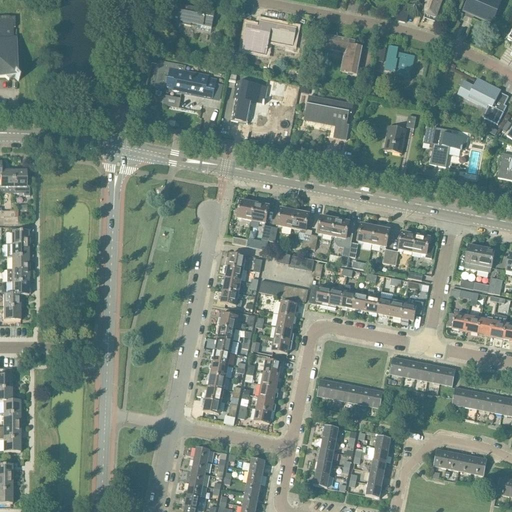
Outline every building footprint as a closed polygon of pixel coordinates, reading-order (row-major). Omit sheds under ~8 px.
[(407,1),(404,0),(400,0),(396,21),(406,23),(408,13),(404,12),(407,1)] [(436,19),(442,0),(419,0),(419,1),(424,2),(421,10),(427,12),(425,16),(436,19)] [(477,0),(469,0),(464,12),(492,24),(501,0),(485,0),(485,3),(477,0)] [(211,29),(214,14),(176,6),(174,14),(168,13),(165,29),(179,31),(180,25),(191,27),(191,25),(197,26),(196,31),(210,34),(211,29)] [(0,78),(4,79),(8,82),(12,79),(14,79),(18,82),(15,78),(15,76),(18,72),(15,68),(15,40),(17,40),(17,38),(12,38),(12,29),(15,29),(15,18),(0,18),(0,78)] [(247,27),(243,52),(266,56),(269,43),(286,46),(292,48),(292,47),(296,30),(264,24),(263,30),(259,29),(247,27)] [(327,36),(324,51),(344,55),(340,74),(357,77),(363,48),(354,46),(355,42),(327,36)] [(389,48),(384,72),(394,74),(394,77),(410,80),(414,58),(397,54),(398,50),(389,48)] [(377,49),(375,62),(383,64),(386,50),(377,49)] [(186,68),(159,63),(158,69),(155,87),(166,89),(166,90),(167,90),(167,89),(173,91),(172,93),(182,95),(182,94),(188,95),(189,93),(204,96),(204,99),(213,101),(217,81),(185,74),(186,68)] [(474,88),(464,83),(457,96),(478,106),(479,103),(489,108),(483,119),(496,126),(502,115),(500,113),(508,98),(489,89),(490,87),(477,81),(474,88)] [(252,103),(268,106),(270,94),(267,93),(268,89),(238,83),(238,84),(236,83),(233,100),(235,101),(231,122),(247,125),(252,103)] [(346,142),(349,127),(347,127),(349,115),(351,116),(353,106),(309,97),(305,120),(336,126),(333,139),(346,142)] [(428,116),(423,145),(430,146),(433,147),(432,149),(429,166),(446,169),(448,156),(459,159),(460,151),(462,152),(465,139),(451,136),(452,133),(435,130),(435,127),(437,127),(439,118),(428,116)] [(408,117),(406,129),(414,131),(416,119),(408,117)] [(406,131),(389,128),(384,152),(380,151),(401,156),(406,131)] [(491,129),(488,134),(495,137),(497,132),(491,129)] [(511,156),(502,155),(498,180),(511,182),(511,156)] [(0,176),(0,189),(11,189),(13,189),(13,172),(1,172),(0,172),(0,176)] [(26,183),(26,172),(13,172),(13,189),(13,195),(23,195),(23,198),(29,198),(29,183),(26,183)] [(251,223),(254,205),(241,202),(237,220),(251,223)] [(254,205),(251,223),(265,226),(269,208),(254,205)] [(291,231),(295,213),(281,210),(277,228),(291,231)] [(312,232),(306,231),(309,215),(295,213),(291,231),(300,233),(299,235),(304,236),(302,249),(308,251),(311,236),(312,232)] [(331,239),(335,221),(321,218),(317,236),(331,239)] [(335,221),(331,239),(336,240),(335,242),(336,244),(338,247),(340,248),(342,249),(343,249),(342,258),(340,266),(340,267),(347,268),(349,259),(352,244),(351,244),(353,235),(347,234),(348,231),(349,223),(335,221)] [(372,247),(375,229),(361,226),(358,244),(372,247)] [(268,243),(271,228),(264,227),(261,241),(268,243)] [(271,228),(268,243),(275,244),(277,230),(271,228)] [(375,229),(372,247),(386,250),(389,231),(375,229)] [(11,246),(28,246),(28,233),(27,233),(11,233),(11,246)] [(412,255),(415,236),(402,234),(398,252),(412,255)] [(311,236),(308,251),(315,252),(318,238),(311,236)] [(430,239),(415,236),(412,255),(425,258),(425,259),(431,261),(434,248),(428,247),(430,239)] [(232,246),(246,248),(247,242),(233,239),(232,246)] [(352,244),(349,259),(355,261),(358,246),(352,244)] [(6,259),(11,259),(28,259),(28,246),(11,246),(6,246),(6,259)] [(464,270),(477,272),(481,249),(468,247),(465,265),(464,270)] [(491,273),(491,270),(495,252),(481,249),(477,272),(489,275),(491,273)] [(389,266),(391,252),(385,251),(382,265),(389,266)] [(391,252),(389,266),(395,268),(398,254),(391,252)] [(290,257),(278,255),(276,265),(288,267),(290,257)] [(225,267),(225,268),(243,271),(245,259),(230,256),(229,260),(227,260),(225,267)] [(290,257),(288,267),(288,269),(294,270),(296,258),(290,257)] [(11,272),(28,272),(28,259),(11,259),(11,272)] [(302,259),(299,271),(305,272),(308,260),(302,259)] [(312,273),(314,261),(308,260),(305,272),(312,273)] [(253,273),(260,275),(262,262),(255,261),(253,273)] [(316,265),(314,274),(314,278),(320,279),(323,266),(316,265)] [(225,268),(224,276),(226,276),(225,280),(241,283),(243,271),(225,268)] [(11,272),(6,272),(6,284),(11,284),(28,284),(28,272),(11,272)] [(409,273),(407,280),(421,283),(423,276),(409,273)] [(241,283),(225,280),(223,292),(238,295),(241,283)] [(494,296),(497,281),(490,280),(489,287),(488,295),(494,296)] [(497,281),(494,296),(500,297),(503,282),(497,281)] [(261,282),(259,294),(265,295),(267,284),(261,282)] [(461,282),(460,289),(473,292),(475,284),(461,282)] [(408,283),(407,290),(420,292),(421,286),(408,283)] [(3,297),(28,297),(28,284),(11,284),(11,296),(3,296),(3,297)] [(273,285),(270,296),(276,298),(278,286),(273,285)] [(278,286),(276,298),(282,299),(284,287),(278,286)] [(482,286),(480,293),(488,295),(489,287),(482,286)] [(284,287),(282,299),(288,300),(290,288),(284,287)] [(312,287),(311,292),(308,305),(316,306),(316,304),(320,305),(320,307),(328,309),(331,291),(312,287)] [(353,311),(356,296),(349,294),(350,288),(345,287),(344,293),(340,309),(353,311)] [(290,288),(288,300),(294,301),(296,289),(290,288)] [(296,289),(294,301),(298,302),(299,302),(302,291),(296,289)] [(461,292),(451,290),(450,299),(457,299),(459,298),(471,301),(472,294),(461,292)] [(306,303),(308,292),(302,291),(299,302),(306,303)] [(340,309),(344,293),(331,291),(328,309),(336,310),(336,308),(340,309)] [(377,316),(380,300),(373,299),(374,292),(369,291),(368,298),(365,314),(377,316)] [(220,305),(236,308),(241,309),(242,303),(237,302),(238,295),(223,292),(220,305)] [(471,300),(471,301),(477,302),(484,303),(485,297),(478,296),(472,294),(471,300)] [(356,296),(353,311),(365,314),(368,298),(356,296)] [(3,310),(20,310),(20,297),(28,297),(3,297),(3,310)] [(281,304),(279,316),(294,319),(297,307),(298,302),(294,301),(288,300),(282,299),(281,304)] [(389,318),(392,303),(380,300),(377,316),(389,318)] [(392,303),(389,318),(393,319),(393,322),(401,323),(402,319),(404,305),(392,303)] [(415,307),(404,305),(401,323),(408,325),(409,322),(414,323),(415,315),(421,316),(423,304),(416,303),(415,307)] [(20,310),(3,310),(3,322),(20,322),(20,310)] [(465,333),(468,318),(455,315),(455,316),(449,315),(447,328),(452,329),(452,331),(465,333)] [(219,320),(218,327),(235,331),(238,319),(222,316),(221,320),(219,320)] [(294,319),(279,316),(276,329),(292,332),(294,319)] [(478,336),(481,320),(468,318),(465,333),(478,336)] [(490,338),(493,323),(481,320),(478,336),(490,338)] [(503,341),(506,325),(493,323),(490,338),(503,341)] [(511,342),(511,326),(506,325),(503,341),(511,342)] [(218,327),(216,336),(218,336),(218,340),(233,343),(235,331),(218,327)] [(276,329),(274,341),(292,344),(294,336),(291,336),(292,332),(276,329)] [(215,352),(231,355),(233,343),(218,340),(215,352)] [(274,341),(272,353),(287,356),(288,351),(291,352),(292,344),(274,341)] [(253,344),(251,353),(258,354),(259,345),(253,344)] [(231,355),(215,352),(213,364),(228,367),(231,355)] [(393,359),(389,376),(402,379),(405,361),(393,359)] [(414,381),(418,364),(405,361),(402,379),(414,381)] [(263,374),(279,377),(281,365),(265,362),(263,374)] [(210,377),(226,380),(228,367),(213,364),(210,377)] [(427,384),(430,366),(418,364),(414,381),(427,384)] [(439,386),(443,369),(430,366),(427,384),(439,386)] [(452,389),(456,371),(443,369),(439,386),(452,389)] [(260,386),(277,389),(279,377),(263,374),(260,386)] [(0,390),(11,391),(11,377),(0,377),(0,390)] [(208,389),(224,392),(226,380),(210,377),(208,389)] [(320,381),(317,398),(330,401),(333,384),(320,381)] [(342,403),(345,386),(333,384),(330,401),(342,403)] [(277,389),(260,386),(258,398),(274,402),(277,389)] [(354,406),(358,388),(345,386),(342,403),(354,406)] [(367,408),(370,391),(358,388),(354,406),(367,408)] [(205,392),(203,400),(221,404),(224,392),(208,389),(207,393),(205,392)] [(455,389),(451,407),(464,409),(468,392),(455,389)] [(11,391),(0,390),(0,403),(3,404),(3,403),(11,403),(11,402),(11,391)] [(380,411),(383,393),(370,391),(367,408),(380,411)] [(477,412),(480,394),(468,392),(464,409),(477,412)] [(489,414),(493,397),(480,394),(477,412),(489,414)] [(502,417),(505,399),(493,397),(489,414),(502,417)] [(258,398),(256,411),(274,414),(276,406),(273,406),(274,402),(258,398)] [(511,400),(505,399),(502,417),(511,418),(511,400)] [(203,400),(202,408),(204,409),(203,413),(219,416),(221,404),(203,400)] [(3,416),(20,416),(20,402),(11,402),(11,403),(3,403),(3,404),(3,416)] [(231,406),(228,418),(235,419),(237,407),(231,406)] [(240,407),(238,420),(244,421),(247,409),(240,407)] [(256,411),(253,423),(269,426),(270,422),(273,422),(274,414),(256,411)] [(3,429),(20,429),(20,416),(3,416),(3,429)] [(0,440),(3,441),(20,441),(20,429),(3,429),(0,428),(0,440)] [(339,431),(325,428),(322,440),(336,443),(339,431)] [(377,438),(375,450),(389,453),(391,441),(385,440),(377,438)] [(336,443),(322,440),(320,452),(334,455),(336,443)] [(20,441),(3,441),(3,454),(20,454),(20,441)] [(210,452),(196,450),(194,462),(208,465),(210,452)] [(372,462),(386,465),(389,453),(375,450),(372,462)] [(446,471),(449,453),(437,451),(433,468),(446,471)] [(334,455),(320,452),(318,464),(332,466),(334,455)] [(458,473),(462,456),(449,453),(446,471),(458,473)] [(225,468),(227,456),(227,455),(221,454),(218,467),(225,468)] [(471,476),(474,458),(462,456),(458,473),(471,476)] [(474,458),(471,476),(484,478),(487,461),(474,458)] [(249,473),(263,476),(265,463),(251,461),(249,473)] [(208,465),(194,462),(191,474),(205,476),(208,465)] [(370,474),(384,477),(386,465),(372,462),(370,474)] [(332,466),(318,464),(315,475),(330,478),(332,466)] [(0,466),(0,479),(13,480),(13,479),(12,479),(12,467),(0,466)] [(247,485),(261,487),(263,476),(249,473),(247,485)] [(205,476),(191,474),(189,485),(203,488),(205,476)] [(368,486),(382,488),(384,477),(370,474),(368,486)] [(313,488),(327,490),(330,478),(315,475),(313,488)] [(0,492),(12,493),(12,484),(13,484),(13,480),(0,479),(0,492)] [(511,481),(499,479),(496,496),(509,499),(511,482),(511,481)] [(203,488),(189,485),(187,497),(201,500),(203,488)] [(244,496),(258,499),(261,487),(247,485),(244,496)] [(365,498),(379,500),(382,488),(368,486),(365,498)] [(0,505),(12,505),(12,493),(0,492),(0,505)] [(242,508),(256,511),(258,499),(244,496),(242,508)] [(201,500),(187,497),(184,509),(198,511),(201,500)]
